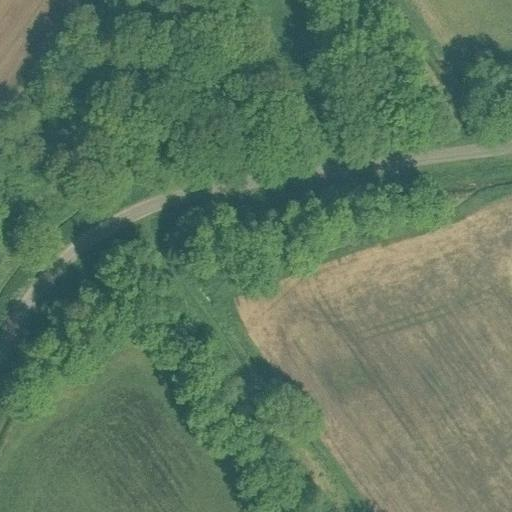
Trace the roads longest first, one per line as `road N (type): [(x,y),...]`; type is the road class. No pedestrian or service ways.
road 1 (unclassified): [(0,351),(51,274),(122,214),(201,190),(511,146)]
road 2 (track): [(334,511),(122,214)]
